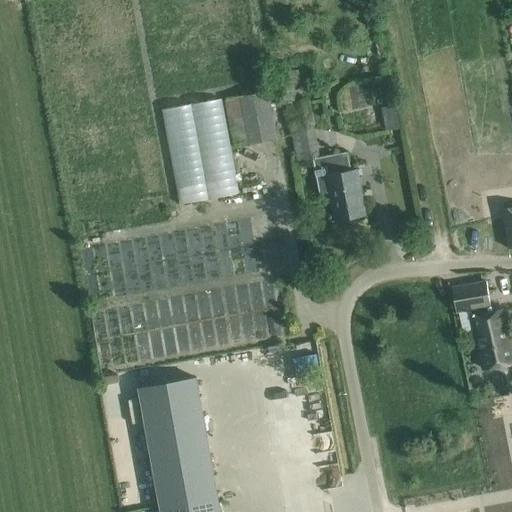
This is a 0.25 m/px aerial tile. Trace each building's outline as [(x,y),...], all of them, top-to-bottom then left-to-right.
[(289,71),(291,86),(301,85),(299,69),(289,71)] [(268,91),(227,99),(236,146),(277,138),(268,91)] [(239,193),(222,98),(162,109),(179,204),(239,193)] [(288,123),(297,159),(320,153),(312,117),(288,123)] [(322,157),(313,159),(316,174),(320,194),(330,192),(336,221),(366,215),(362,196),(357,169),(351,171),(347,152),(322,157)] [(492,311),(491,306),(493,305),(487,281),(452,287),(457,312),(472,309),(473,315),(472,315),(484,369),(511,363),(511,349),(503,309),(492,311)] [(226,402),(287,395),(281,344),(220,351),(226,402)] [(220,511),(197,377),(139,388),(161,511),(220,511)] [(329,421),(328,415),(325,411),(322,408),(320,407),(314,405),(308,407),(304,409),(302,411),(299,417),(298,422),(300,428),(304,433),(310,436),(315,436),(320,435),(322,434),(325,431),(328,427),(329,421)]
